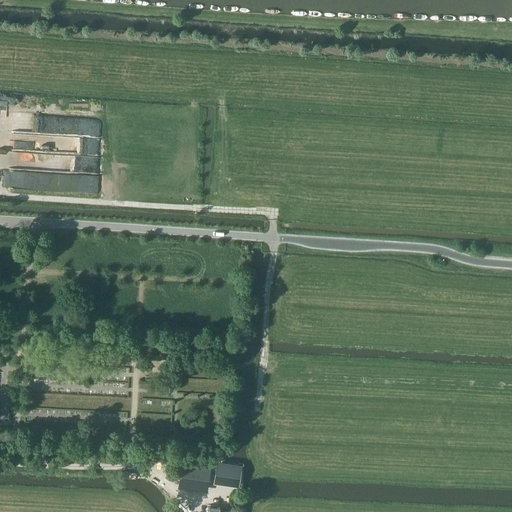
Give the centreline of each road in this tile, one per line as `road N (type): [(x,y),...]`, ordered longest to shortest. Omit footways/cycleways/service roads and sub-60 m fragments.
road 1 (unclassified): [(0,219),(418,246),(511,263)]
road 2 (track): [(259,392),(271,212),(0,193)]
road 3 (track): [(0,463),(170,474)]
